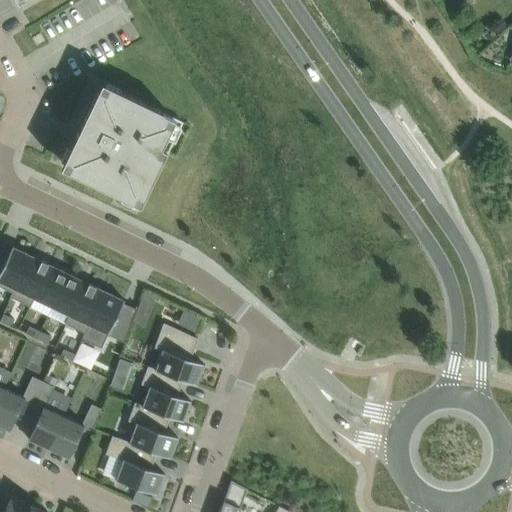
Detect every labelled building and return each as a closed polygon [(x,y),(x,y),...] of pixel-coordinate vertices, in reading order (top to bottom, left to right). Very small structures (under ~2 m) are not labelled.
[(172,116),(120,91),(118,96),(99,88),(75,137),(61,167),(76,174),(78,176),(121,196),(140,205),(142,200),(166,151),(168,152),(169,151),(161,147),(175,119),(171,117),(172,116)] [(32,256),(13,247),(14,246),(13,245),(5,262),(0,259),(0,286),(13,292),(14,293),(32,256)] [(50,264),(32,256),(14,293),(13,292),(11,297),(31,306),(35,298),(34,298),(50,264)] [(34,298),(35,298),(53,306),(69,273),(50,264),(34,298)] [(53,306),(70,315),(71,315),(87,282),(69,273),(53,306)] [(106,291),(87,282),(71,315),(70,315),(66,323),(85,332),(85,333),(106,291)] [(125,342),(132,317),(145,290),(144,290),(135,308),(131,316),(119,311),(123,302),(125,299),(124,298),(123,299),(106,291),(85,333),(85,332),(82,338),(102,347),(108,334),(125,342)] [(145,291),(141,302),(152,308),(156,296),(145,291)] [(15,319),(4,314),(0,321),(11,326),(15,319)] [(194,315),(188,328),(196,332),(201,318),(194,315)] [(198,338),(195,336),(164,322),(155,347),(162,350),(156,368),(184,378),(183,379),(197,384),(204,364),(191,359),(193,351),(198,338)] [(26,333),(37,338),(41,331),(30,326),(26,333)] [(41,331),(37,338),(48,344),(51,336),(41,331)] [(71,361),(75,353),(64,348),(61,355),(71,361)] [(120,358),(116,370),(128,374),(132,362),(120,358)] [(178,395),(183,379),(184,378),(156,368),(148,365),(142,384),(149,386),(143,404),(171,415),(170,416),(176,418),(184,421),(191,400),(178,395)] [(44,381),(55,386),(58,378),(47,373),(44,381)] [(23,399),(33,403),(44,381),(33,376),(23,396),(5,387),(0,397),(0,424),(9,429),(23,399)] [(55,386),(44,381),(33,403),(43,408),(29,439),(49,448),(64,415),(70,402),(51,393),(55,386)] [(171,457),(178,437),(164,432),(170,416),(171,415),(143,404),(135,402),(129,420),(136,423),(130,441),(158,451),(157,452),(171,457)] [(64,415),(49,448),(68,457),(82,426),(93,431),(102,408),(92,403),(83,423),(64,415)] [(157,494),(165,473),(151,468),(157,452),(158,451),(130,441),(113,435),(106,453),(123,459),(116,479),(157,494)] [(238,511),(247,488),(232,480),(220,511),(238,511)] [(137,491),(134,500),(149,505),(152,496),(137,491)] [(28,511),(30,507),(11,498),(3,511),(28,511)]
